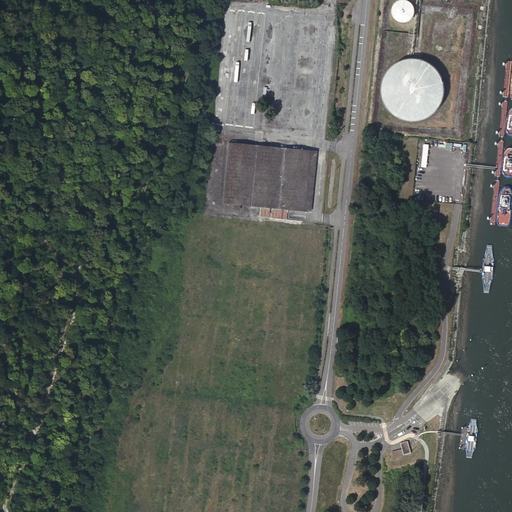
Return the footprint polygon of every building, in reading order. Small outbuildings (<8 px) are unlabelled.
[(415,13),(415,12),(415,10),(414,8),(414,6),(413,5),(412,4),(410,2),(409,1),(407,1),(405,0),(404,0),(402,0),(400,1),(398,1),(397,2),(395,3),(394,5),(393,6),(393,8),(392,10),(392,11),(392,13),(393,15),(393,17),(394,18),(395,19),(397,21),(398,22),(400,22),(402,23),(403,23),(405,23),(407,22),(409,22),(410,21),(411,20),(413,18),(414,17),(414,15),(415,13)] [(427,57),(424,56),(423,55),(419,54),(415,53),(410,53),(407,53),(405,54),(402,54),(399,55),(398,56),(394,58),(392,60),(389,62),(387,65),(385,67),(384,69),(383,71),(382,74),(381,77),(380,80),(380,84),(380,87),(381,90),(381,92),(382,95),(383,98),(385,100),(387,103),(389,106),(391,107),(394,110),(397,111),(399,112),(402,113),(405,114),(407,114),(409,115),(411,115),(413,115),(417,114),(420,114),(423,113),(425,112),(428,110),(431,108),(433,106),(435,104),(437,101),(439,99),(440,97),(441,94),(442,91),(442,89),(442,86),(442,83),(442,82),(442,78),(441,76),(440,72),(438,68),(437,66),(435,63),(433,62),(432,60),(429,58),(427,57)] [(309,153),(264,148),(253,147),(227,145),(221,205),(232,206),(239,206),(260,208),(259,217),(269,218),(269,210),(271,210),(270,218),(285,220),(286,212),(286,211),(303,213),(309,153)] [(309,153),(303,213),(308,213),(314,153),(309,153)] [(402,445),(392,448),(394,456),(404,453),(404,452),(411,450),(408,438),(401,440),(402,445)]
